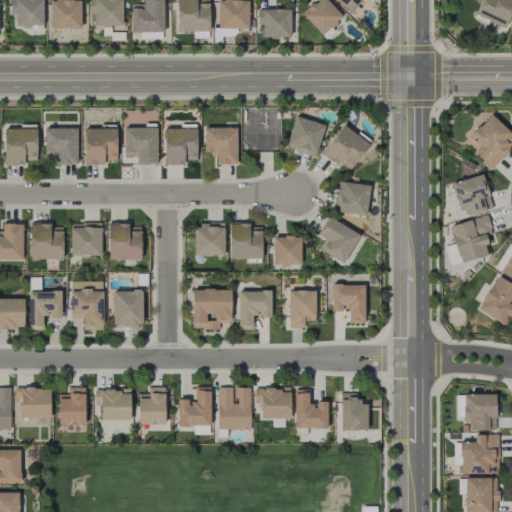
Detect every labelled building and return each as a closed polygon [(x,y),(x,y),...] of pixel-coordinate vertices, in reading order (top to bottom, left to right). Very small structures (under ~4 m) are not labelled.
[(42,26),(41,0),(9,0),(10,14),(15,14),(15,27),(42,26)] [(48,0),(50,28),(80,28),(79,0),(48,0)] [(121,0),(88,0),(89,13),(94,13),(94,25),(122,25),(121,0)] [(130,4),(130,32),(163,31),(162,0),(142,0),(143,3),(130,4)] [(175,0),(176,32),(209,31),(208,0),(175,0)] [(248,28),(247,0),(216,0),(217,28),(248,28)] [(341,16),(326,0),(315,0),(301,14),(321,35),(341,16)] [(335,0),(352,12),(360,0),(335,0)] [(503,27),(511,8),(511,0),(480,0),(474,14),(503,27)] [(462,142),(492,168),(511,145),(511,134),(489,113),(462,142)] [(314,156),(323,124),(295,116),(285,147),(314,156)] [(369,142),(342,123),(321,152),(348,171),(369,142)] [(43,128),(44,154),(55,154),(56,164),(77,164),(76,127),(43,128)] [(162,128),(164,165),(184,164),(184,160),(196,160),(195,127),(162,128)] [(203,153),(215,153),(215,164),(236,164),(236,127),(203,127),(203,153)] [(36,160),(36,128),(3,128),(3,165),(24,164),(24,160),(36,160)] [(84,128),(83,164),(104,165),(104,160),(116,160),(116,128),(84,128)] [(491,208),(481,174),(450,183),(458,209),(464,207),(467,216),(491,208)] [(365,214),(369,185),(337,181),(334,211),(365,214)] [(486,255),(484,245),(487,244),(484,235),(491,233),(486,215),(448,225),(459,263),(486,255)] [(343,263),(359,234),(327,216),(318,234),(324,238),(318,249),(343,263)] [(21,223),(1,223),(1,234),(0,234),(0,259),(22,259),(21,223)] [(62,259),(62,227),(52,227),(52,223),(29,223),(29,259),(62,259)] [(69,255),(100,255),(100,223),(70,223),(69,255)] [(140,259),(140,227),(128,226),(128,223),(107,223),(107,259),(140,259)] [(193,255),(224,254),(223,223),(193,223),(193,255)] [(261,224),(228,224),(228,258),(260,259),(261,224)] [(300,264),(300,236),(272,236),(272,265),(300,264)] [(511,251),(500,272),(511,279),(511,251)] [(476,310),(503,324),(511,309),(511,285),(494,276),(476,310)] [(69,317),(82,318),(82,329),(102,330),(102,281),(70,281),(69,317)] [(363,323),(363,284),(331,284),(331,311),(348,310),(348,323),(363,323)] [(230,322),(230,289),(191,289),(192,329),(218,328),(218,323),(230,322)] [(60,290),(27,291),(28,330),(42,329),(42,317),(60,317),(60,290)] [(141,290),(111,290),(111,323),(121,323),(121,328),(142,328),(141,290)] [(237,291),(237,330),(252,329),(252,317),(270,316),(270,290),(237,291)] [(314,290),(287,290),(288,328),(303,327),(303,321),(314,321),(314,290)] [(23,298),(0,298),(0,327),(23,328),(23,298)] [(0,429),(9,430),(10,387),(0,386),(0,429)] [(163,386),(147,387),(148,393),(137,394),(138,424),(164,424),(163,386)] [(49,417),(49,387),(13,388),(14,403),(19,403),(19,418),(49,417)] [(57,424),(84,424),(84,387),(68,387),(68,394),(57,394),(57,424)] [(177,426),(210,425),(209,387),(194,387),(194,402),(187,402),(187,399),(176,399),(177,426)] [(217,429),(249,428),(249,387),(216,387),(217,429)] [(289,418),(289,387),(254,388),(254,403),(259,403),(259,419),(289,418)] [(129,419),(129,389),(93,389),(94,405),(99,405),(100,420),(129,419)] [(293,389),(293,427),(326,428),(326,401),(315,401),(314,404),(308,404),(308,390),(293,389)] [(340,430),(366,430),(366,403),(357,403),(357,392),(339,392),(340,430)] [(495,430),(494,394),(463,394),(464,430),(495,430)] [(497,434),(473,434),(473,441),(459,441),(459,473),(487,473),(487,468),(490,468),(490,473),(498,473),(497,434)] [(0,482),(19,483),(20,450),(0,449),(0,482)] [(496,511),(497,478),(464,477),(463,511),(496,511)] [(17,511),(17,492),(0,491),(0,511),(17,511)]
